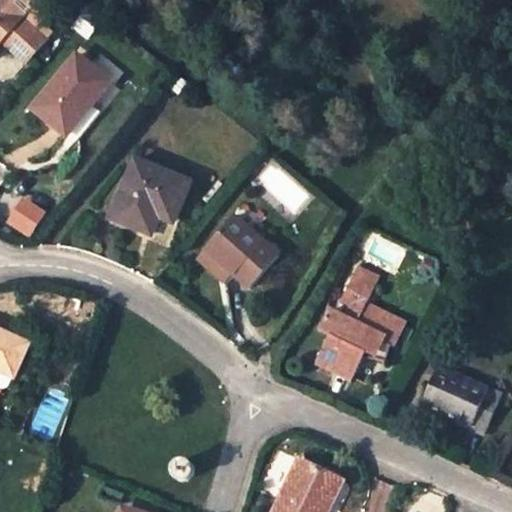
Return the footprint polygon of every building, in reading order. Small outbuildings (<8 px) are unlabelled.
[(0,0),(0,45),(3,42),(17,55),(39,31),(27,20),(3,0),(0,0)] [(34,0),(3,0),(27,20),(40,5),(34,0)] [(47,38),(39,31),(17,55),(24,61),(47,38)] [(113,83),(78,55),(34,108),(68,136),(113,83)] [(191,181),(135,158),(110,217),(143,231),(154,206),(177,216),(191,181)] [(177,216),(154,206),(143,231),(151,234),(158,218),(173,224),(177,216)] [(234,216),(205,249),(233,274),(250,289),(280,256),(234,216)] [(224,284),(233,274),(205,249),(197,260),(224,284)] [(359,265),(356,270),(378,281),(381,275),(359,265)] [(330,334),(317,360),(354,378),(367,352),(384,360),(391,345),(379,339),(388,321),(364,309),(367,303),(378,281),(356,270),(342,298),(351,303),(345,317),(328,309),(318,329),(330,334)] [(388,321),(379,339),(391,345),(395,347),(407,323),(367,303),(364,309),(388,321)] [(0,385),(10,390),(30,345),(0,331),(0,385)] [(352,384),(354,378),(317,360),(315,366),(352,384)] [(486,432),(502,398),(437,369),(422,404),(486,432)] [(174,472),(175,476),(177,480),(181,482),(184,483),(188,482),(191,481),(194,478),(196,475),(196,471),(196,467),(195,466),(192,463),(189,461),(186,460),(182,461),(179,463),(176,465),(175,469),(174,472)] [(300,460),(274,511),(321,511),(337,478),(300,460)] [(337,478),(321,511),(329,511),(344,482),(337,478)]
